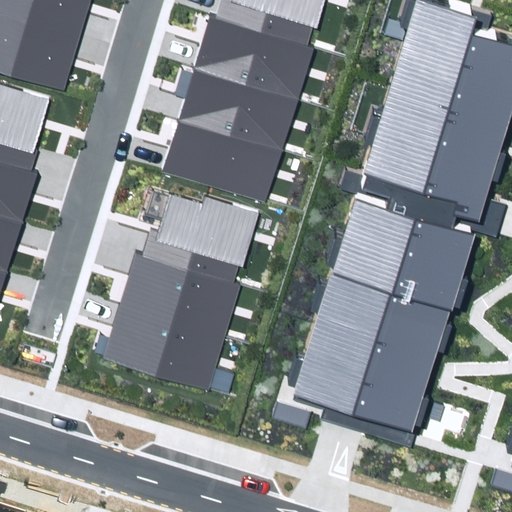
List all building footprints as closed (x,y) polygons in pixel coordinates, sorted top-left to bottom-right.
[(0,0),(0,65),(66,86),(92,0),(0,0)] [(212,20),(165,165),(265,197),(312,53),(305,51),(322,0),(224,0),(218,22),(212,20)] [(355,198),(295,398),(413,433),(511,103),(511,52),(469,40),(475,20),(419,3),(362,191),(388,199),(386,208),(355,198)] [(0,285),(35,177),(29,175),(54,97),(0,79),(0,285)] [(135,260),(105,358),(208,390),(240,285),(232,282),(254,211),(191,192),(187,203),(163,196),(142,262),(135,260)]
